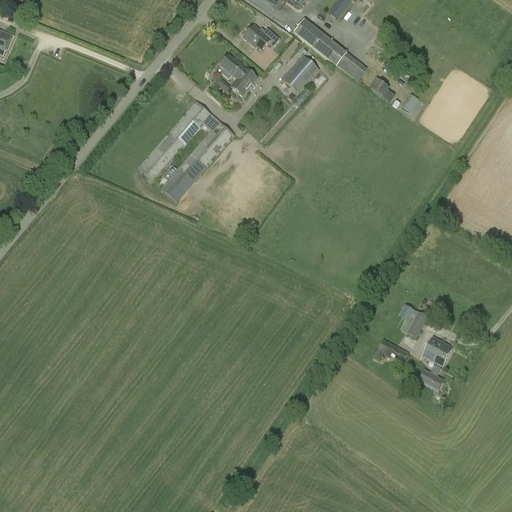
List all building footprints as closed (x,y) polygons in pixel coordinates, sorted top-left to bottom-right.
[(346,0),(339,0),(328,14),(337,21),(351,3),(346,0)] [(293,34),(336,68),(336,67),(358,84),(367,73),(345,56),(346,55),(303,22),(293,34)] [(262,31),(260,32),(253,26),(242,39),(256,51),(257,50),(261,54),(267,46),(272,51),(280,42),(267,31),(265,33),(262,31)] [(0,57),(2,58),(11,38),(0,33),(0,57)] [(227,58),(219,68),(223,72),(220,75),(228,82),(231,78),(231,79),(232,78),(236,82),(230,90),(241,99),(256,80),(246,71),(244,73),(240,69),(241,67),(235,62),(234,64),(227,58)] [(281,83),(298,97),(319,73),(302,58),(281,83)] [(373,81),(368,93),(389,103),(392,96),(384,92),(387,87),(373,81)] [(305,91),(294,105),(298,108),(310,95),(305,91)] [(176,206),(229,146),(235,138),(195,104),(137,171),(153,185),(204,127),(210,133),(160,191),(176,206)] [(404,106),(401,110),(408,115),(411,111),(404,106)] [(416,340),(428,319),(418,314),(407,335),(416,340)] [(433,339),(423,357),(443,368),(453,350),(433,339)] [(408,355),(383,342),(373,360),(380,364),(384,355),(403,365),(408,355)] [(435,367),(430,376),(425,373),(419,383),(438,392),(443,382),(436,379),(441,370),(435,367)]
